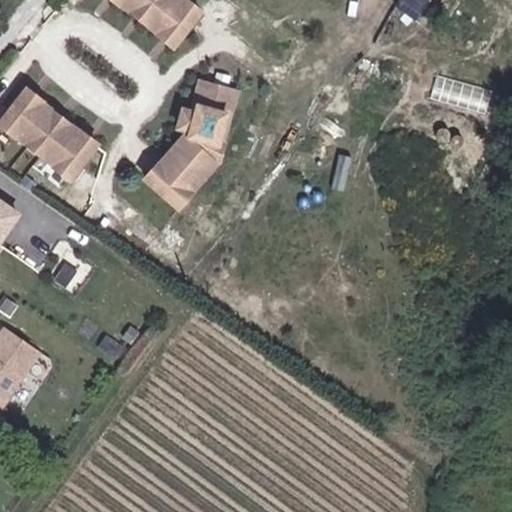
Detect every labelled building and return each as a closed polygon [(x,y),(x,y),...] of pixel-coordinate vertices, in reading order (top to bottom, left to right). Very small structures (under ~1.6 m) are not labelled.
[(139,0),(142,2),(156,12),(152,17),(168,29),(169,27),(172,29),(187,9),(189,10),(196,0),(139,0)] [(11,115),(27,127),(55,149),(51,153),(67,165),(68,164),(71,166),(80,154),(78,153),(94,132),(91,129),(92,128),(77,117),(73,121),(33,90),(36,86),(21,74),(20,75),(17,73),(1,94),(0,93),(0,113),(8,120),(11,115)] [(218,109),(224,78),(220,77),(214,108),(218,109)] [(217,185),(239,153),(242,155),(244,156),(248,137),(246,137),(242,136),(252,83),(224,78),(218,109),(214,108),(205,106),(202,124),(211,126),(214,126),(212,134),(190,166),(187,164),(186,163),(174,179),(210,204),(221,188),(220,187),(217,185)] [(246,137),(256,84),(252,83),(242,136),(246,137)] [(190,166),(212,134),(214,126),(211,126),(209,132),(187,164),(190,166)] [(220,187),(242,155),(239,153),(217,185),(220,187)] [(0,218),(13,199),(0,190),(0,218)] [(0,385),(35,338),(3,314),(0,318),(0,385)]
